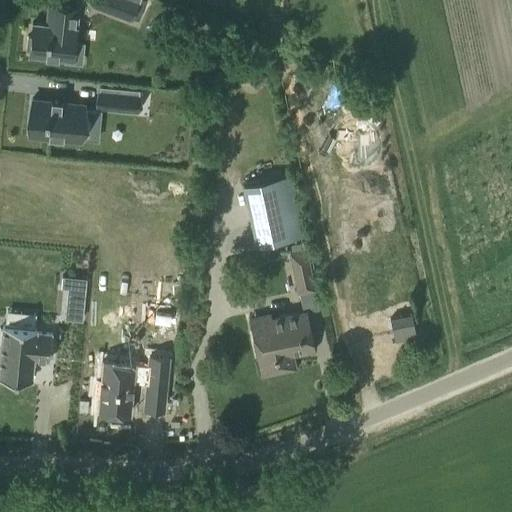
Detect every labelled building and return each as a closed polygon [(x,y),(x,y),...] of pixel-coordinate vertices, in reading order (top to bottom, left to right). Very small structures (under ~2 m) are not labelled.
[(131,0),(92,0),(91,6),(133,21),(140,3),(131,0)] [(66,41),(73,42),(77,7),(47,4),(45,23),(31,22),(30,38),(27,37),(26,50),(29,50),(28,54),(65,57),(66,41)] [(277,48),(281,81),(309,77),(306,57),(302,57),(302,55),(299,55),(299,54),(295,54),(295,53),(292,53),(291,51),(288,52),(288,50),(285,50),(284,49),(281,49),(281,47),(277,48)] [(98,101),(97,107),(104,108),(137,111),(139,89),(99,85),(98,101)] [(51,100),(32,98),(29,134),(80,139),(84,103),(61,101),(61,99),(59,99),(59,101),(52,100),(52,99),(51,98),(51,100)] [(290,174),(244,183),(255,244),(302,235),(290,174)] [(289,253),(298,293),(313,289),(305,250),(289,253)] [(63,317),(81,318),(82,287),(64,287),(63,317)] [(306,312),(250,324),(258,360),(260,360),(263,373),(294,366),(291,353),(314,348),(306,312)] [(395,341),(417,335),(412,314),(389,320),(395,341)] [(0,377),(30,380),(32,358),(48,360),(51,333),(34,332),(35,328),(2,325),(1,328),(0,327),(0,377)] [(96,378),(94,395),(98,395),(97,411),(129,414),(132,383),(146,384),(146,387),(166,389),(169,357),(149,355),(148,365),(134,363),(134,362),(102,359),(100,378),(96,378)]
